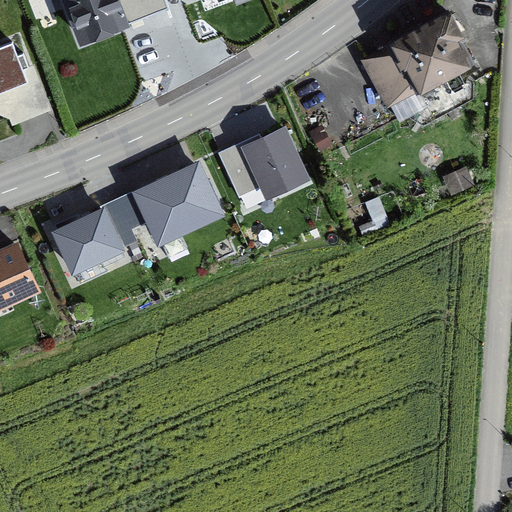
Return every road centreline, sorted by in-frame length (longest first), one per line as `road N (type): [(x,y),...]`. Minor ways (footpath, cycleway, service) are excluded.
road 1 (residential): [(511,73),(484,511)]
road 2 (tertiary): [(0,192),(220,99),(366,0)]
